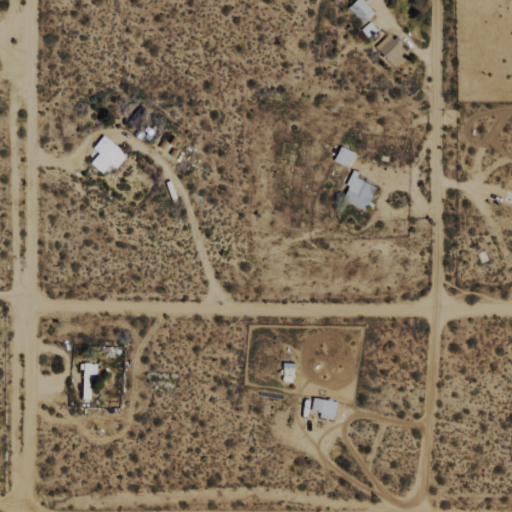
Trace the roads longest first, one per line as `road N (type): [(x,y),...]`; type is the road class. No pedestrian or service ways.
road 1 (residential): [(419,511),(432,0)]
road 2 (residential): [(16,511),(29,0)]
road 3 (track): [(21,305),(511,308)]
road 4 (track): [(228,307),(211,283),(179,190),(136,145),(103,131),(59,162),(27,156)]
